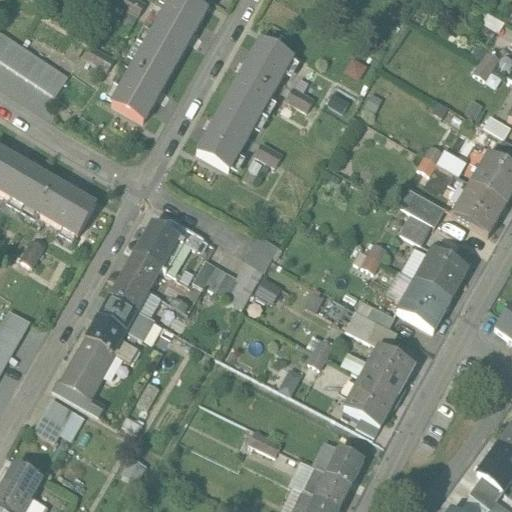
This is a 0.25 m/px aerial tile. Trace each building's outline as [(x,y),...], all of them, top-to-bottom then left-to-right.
[(144,9),(128,0),(122,0),(117,9),(138,21),(144,9)] [(205,14),(180,0),(172,0),(143,53),(174,70),(205,14)] [(0,38),(0,69),(54,104),(68,83),(0,38)] [(291,62),(260,45),(228,101),(259,118),(291,62)] [(113,64),(92,53),(86,65),(107,76),(113,64)] [(174,70),(143,53),(111,109),(142,126),(174,70)] [(498,62),(485,55),(478,67),(491,74),(498,62)] [(356,83),(365,71),(353,61),(344,73),(356,83)] [(491,74),(478,67),(472,79),(484,86),(491,74)] [(313,104),(292,93),(285,105),(306,117),(313,104)] [(259,118),(228,101),(196,157),(227,174),(259,118)] [(510,133),(490,121),(483,133),(502,145),(510,133)] [(511,150),(504,146),(497,158),(511,166),(511,150)] [(281,159),(261,148),(254,160),(275,171),(281,159)] [(442,158),(430,151),(423,162),(435,169),(442,158)] [(0,196),(24,210),(42,180),(0,155),(0,196)] [(463,171),(442,158),(435,169),(457,182),(463,171)] [(511,195),(511,174),(486,160),(469,189),(504,210),(511,195)] [(435,169),(423,162),(416,174),(428,181),(435,169)] [(76,240),(94,210),(42,180),(24,210),(76,240)] [(504,210),(469,189),(451,220),(486,240),(504,210)] [(443,216),(408,197),(399,213),(433,233),(443,216)] [(203,243),(170,224),(164,234),(181,244),(180,246),(196,255),(203,243)] [(152,227),(134,260),(159,274),(162,276),(180,246),(181,244),(164,234),(152,227)] [(259,241),(245,266),(263,276),(277,251),(259,241)] [(32,268),(40,248),(31,244),(22,264),(32,268)] [(385,255),(373,248),(367,260),(379,266),(385,255)] [(466,275),(431,255),(414,286),(449,305),(466,275)] [(159,274),(134,260),(122,281),(147,295),(159,274)] [(379,266),(367,260),(360,271),(372,278),(379,266)] [(214,272),(204,266),(192,287),(203,293),(204,291),(214,272)] [(214,272),(204,291),(214,297),(225,278),(214,272)] [(237,285),(225,278),(214,297),(226,304),(237,285)] [(147,295),(122,281),(110,301),(149,323),(160,304),(146,296),(147,295)] [(449,305),(414,286),(396,317),(431,336),(449,305)] [(178,305),(167,299),(164,305),(175,311),(178,305)] [(149,323),(110,301),(99,322),(124,336),(141,346),(153,325),(149,323)] [(511,310),(495,335),(511,347),(511,310)] [(0,379),(29,327),(8,315),(0,329),(0,379)] [(376,328),(355,317),(345,335),(366,346),(376,328)] [(98,321),(75,362),(102,378),(113,358),(129,368),(137,354),(120,344),(124,336),(99,322),(98,321)] [(333,352),(320,344),(314,355),(327,363),(333,352)] [(413,371),(378,352),(362,382),(396,402),(413,371)] [(327,363),(314,355),(307,368),(320,375),(327,363)] [(102,378),(75,362),(60,387),(87,403),(102,378)] [(396,402),(362,382),(344,413),(379,432),(396,402)] [(72,415),(52,403),(46,414),(66,425),(72,415)] [(46,414),(34,436),(53,447),(66,425),(46,414)] [(511,431),(499,449),(511,458),(511,431)] [(281,450),(270,444),(267,450),(278,456),(281,450)] [(511,458),(499,449),(478,479),(502,497),(511,482),(511,458)] [(278,456),(267,450),(263,457),(275,462),(278,456)] [(342,457),(336,467),(334,465),(326,480),(349,491),(362,467),(342,457)] [(14,471),(0,495),(0,511),(23,511),(39,485),(14,471)] [(326,480),(314,474),(302,498),(317,505),(330,511),(338,511),(349,491),(326,480)]
